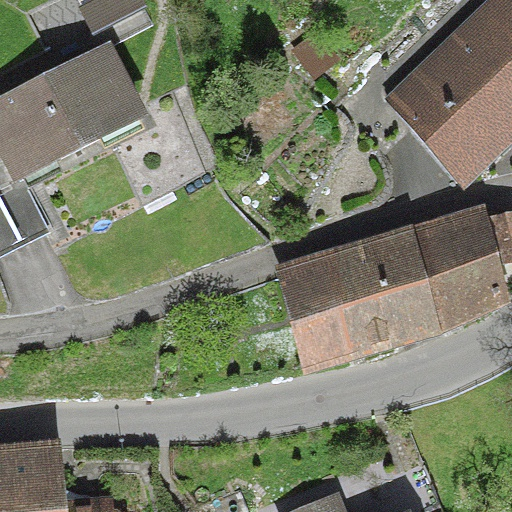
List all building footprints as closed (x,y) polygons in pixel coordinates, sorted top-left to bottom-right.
[(118,0),(101,0),(79,12),(90,35),(126,16),(118,0)] [(454,184),(511,127),(511,0),(396,114),(454,184)] [(315,38),(290,57),(306,77),(331,59),(315,38)] [(0,146),(17,181),(135,121),(100,52),(0,103),(0,146)] [(503,300),(484,221),(282,281),(306,368),(431,332),(503,300)] [(60,511),(56,463),(0,467),(0,511),(60,511)] [(243,511),(236,493),(208,504),(211,511),(243,511)]
